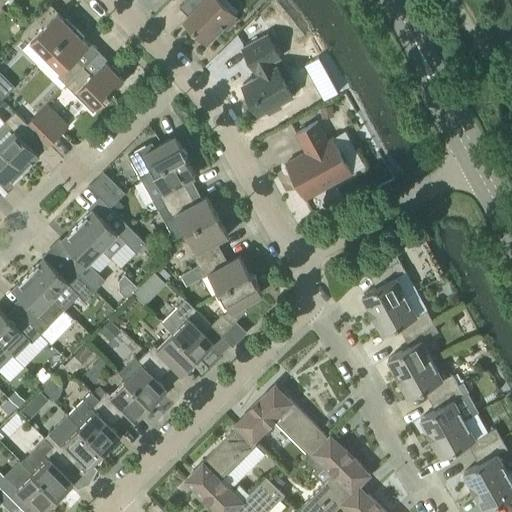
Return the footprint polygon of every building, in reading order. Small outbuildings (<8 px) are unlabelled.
[(237,20),(233,17),(235,14),(220,0),(185,0),(179,6),(180,7),(185,2),(194,10),(184,20),(207,43),(224,26),(227,30),(237,20)] [(47,56),(75,27),(66,18),(65,19),(58,12),(44,27),(35,18),(18,36),(26,44),(22,49),(38,65),(47,56)] [(66,84),(84,66),(75,58),(89,44),(83,37),(84,35),(75,27),(47,56),(62,71),(57,76),(66,84)] [(281,107),(280,103),(293,96),(274,61),(280,57),(267,34),(243,47),(258,75),(242,84),(259,114),(265,111),(267,115),(281,107)] [(84,66),(66,84),(93,111),(112,93),(111,92),(124,79),(119,74),(121,72),(113,64),(111,66),(106,61),(92,74),(84,66)] [(0,92),(2,94),(11,83),(0,73),(0,92)] [(56,112),(54,111),(46,103),(26,122),(35,131),(49,145),(62,132),(49,119),(56,112)] [(35,131),(26,122),(15,111),(0,125),(0,146),(24,170),(40,154),(25,140),(35,131)] [(305,198),(352,172),(333,137),(328,140),(317,120),(296,132),(307,151),(286,163),(305,198)] [(176,135),(171,138),(155,146),(152,141),(128,154),(142,179),(185,155),(185,156),(187,155),(185,153),(188,151),(182,146),(176,135)] [(0,177),(8,186),(24,170),(0,146),(0,177)] [(160,195),(166,205),(190,192),(184,181),(196,175),(185,156),(185,155),(142,179),(153,199),(160,195)] [(110,207),(120,197),(125,191),(117,184),(102,199),(110,207)] [(187,232),(218,215),(207,195),(195,202),(190,192),(166,205),(171,215),(165,219),(175,238),(186,232),(187,232)] [(78,223),(111,257),(126,241),(136,251),(146,241),(116,213),(108,222),(93,208),(78,223)] [(218,215),(187,232),(197,251),(193,253),(198,264),(222,251),(217,241),(228,234),(218,215)] [(77,254),(68,263),(95,289),(105,279),(88,262),(102,249),(110,257),(111,257),(78,223),(62,239),(77,254)] [(209,273),(219,292),(252,274),(252,273),(250,274),(240,255),(228,261),(222,251),(198,264),(204,275),(209,273)] [(84,300),(95,289),(68,263),(60,271),(45,256),(29,272),(65,308),(78,295),(84,300)] [(406,295),(396,276),(405,271),(399,260),(376,273),(382,283),(362,294),(373,314),(406,295)] [(144,301),(164,281),(154,270),(133,290),(144,301)] [(29,304),(21,313),(40,332),(65,308),(29,272),(13,288),(29,304)] [(252,274),(219,292),(220,292),(221,291),(230,308),(224,314),(223,313),(212,325),(222,334),(247,309),(244,303),(263,293),(257,282),(256,274),(253,276),(252,274)] [(406,295),(373,314),(384,333),(403,322),(409,333),(433,320),(427,309),(417,314),(406,295)] [(204,332),(212,325),(185,297),(162,321),(173,332),(198,358),(214,342),(204,332)] [(40,332),(21,313),(12,321),(0,308),(0,340),(13,353),(29,338),(32,341),(40,332)] [(118,327),(110,318),(99,329),(107,337),(118,327)] [(388,358),(399,377),(432,359),(421,340),(438,330),(433,320),(409,333),(415,343),(388,358)] [(198,358),(173,332),(157,347),(154,344),(146,352),(165,371),(173,364),(182,373),(191,364),(193,366),(197,359),(198,358)] [(0,366),(13,353),(0,340),(0,366)] [(158,379),(165,371),(146,352),(138,360),(141,363),(126,379),(151,404),(153,403),(160,399),(158,397),(167,388),(158,379)] [(74,354),(64,363),(70,369),(72,371),(82,362),(74,354)] [(442,378),(432,359),(399,377),(409,397),(429,386),(435,396),(457,384),(452,373),(442,378)] [(99,398),(119,418),(126,411),(136,420),(151,404),(126,379),(111,394),(107,390),(99,398)] [(275,383),(236,422),(235,423),(238,426),(238,425),(253,440),(254,440),(274,419),(309,454),(328,436),(275,383)] [(421,417),(431,437),(465,419),(454,399),(463,394),(457,384),(435,396),(440,406),(421,417)] [(111,426),(119,418),(99,398),(91,391),(68,414),(105,451),(121,435),(111,426)] [(44,437),(72,465),(80,457),(89,467),(98,458),(100,460),(103,452),(105,451),(68,414),(44,437)] [(475,438),(465,419),(431,437),(442,457),(472,440),(478,450),(501,437),(496,427),(475,438)] [(185,479),(218,511),(230,511),(243,500),(242,499),(248,493),(240,484),(233,490),(221,478),(256,443),(254,440),(253,440),(238,425),(238,426),(185,479)] [(302,511),(331,511),(341,503),(340,502),(359,484),(371,473),(330,433),(328,436),(309,454),(310,455),(306,459),(315,468),(312,471),(324,482),(298,508),(302,511)] [(20,461),(58,498),(60,496),(67,493),(65,491),(74,482),(64,472),(72,465),(44,437),(20,461)] [(501,437),(478,450),(484,460),(464,471),(475,491),(508,473),(497,453),(507,448),(501,437)] [(43,511),(58,498),(20,461),(19,459),(3,475),(0,471),(0,487),(22,508),(25,511),(33,504),(41,511),(43,511)] [(485,510),(511,495),(511,479),(508,473),(475,491),(485,510)] [(266,511),(285,494),(266,475),(248,493),(242,499),(243,500),(230,511),(266,511)] [(387,511),(359,484),(340,502),(341,503),(350,511),(387,511)] [(0,487),(0,500),(12,511),(17,511),(22,508),(0,487)]
